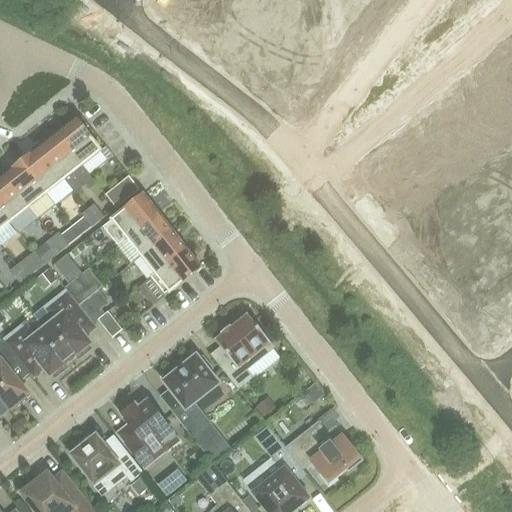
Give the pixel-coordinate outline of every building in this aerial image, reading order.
[(350,0),(332,0),(326,8),(356,31),(369,14),(350,0)] [(350,0),(369,14),(380,0),(350,0)] [(321,14),(308,31),(338,54),(351,37),(321,14)] [(308,31),(296,47),(326,70),(338,54),(308,31)] [(296,47),(283,63),(313,86),(326,70),(296,47)] [(283,63),(270,80),(300,103),(313,86),(283,63)] [(511,73),(506,66),(490,79),(511,105),(511,73)] [(511,105),(490,79),(475,92),(499,121),(500,121),(511,110),(511,105)] [(475,92),(458,106),(486,139),(503,124),(500,121),(499,121),(475,92)] [(453,111),(436,125),(467,161),(483,147),(453,111)] [(76,120),(57,135),(82,166),(89,175),(108,161),(101,152),(76,120)] [(436,125),(421,138),(451,174),(467,161),(436,125)] [(82,166),(57,135),(39,149),(64,181),(82,166)] [(421,138),(405,151),(432,184),(435,188),(451,174),(421,138)] [(64,181),(39,149),(21,163),(46,195),(64,181)] [(405,151),(389,164),(417,197),(418,196),(432,184),(405,151)] [(46,195),(21,163),(3,177),(29,209),(46,195)] [(389,164),(373,178),(403,214),(421,200),(418,196),(417,197),(389,164)] [(490,174),(482,180),(491,190),(498,184),(490,174)] [(29,209),(3,177),(0,180),(0,209),(11,223),(29,209)] [(116,209),(139,190),(129,177),(105,196),(116,209)] [(482,180),(475,186),(483,196),(491,190),(482,180)] [(503,190),(496,196),(504,206),(511,200),(503,190)] [(112,221),(103,228),(117,247),(127,239),(158,215),(143,196),(143,197),(112,221)] [(496,196),(488,202),(497,212),(504,206),(496,196)] [(458,200),(451,206),(459,216),(467,210),(458,200)] [(88,210),(98,223),(104,218),(94,205),(88,210)] [(451,206),(444,212),(452,222),(459,216),(451,206)] [(0,209),(0,245),(17,232),(11,223),(0,209)] [(91,228),(98,223),(88,210),(81,215),(91,228)] [(141,257),(172,232),(158,215),(127,239),(141,257)] [(472,216),(464,222),(473,232),(480,226),(472,216)] [(464,222),(457,228),(466,238),(473,232),(464,222)] [(155,275),(186,250),(172,232),(141,257),(154,274),(155,275)] [(52,238),(62,251),(68,246),(58,233),(52,238)] [(62,251),(52,238),(46,244),(56,256),(62,251)] [(425,238),(415,247),(421,254),(431,245),(425,238)] [(431,245),(421,254),(427,261),(437,253),(431,245)] [(165,296),(200,268),(186,250),(155,275),(154,274),(150,277),(165,296)] [(26,279),(44,265),(34,253),(16,267),(26,279)] [(511,255),(501,265),(511,278),(511,255)] [(69,285),(82,275),(67,256),(54,265),(69,285)] [(511,278),(501,265),(485,278),(510,307),(511,304),(511,278)] [(20,284),(26,279),(16,267),(10,272),(20,284)] [(56,278),(49,269),(37,278),(45,288),(56,278)] [(92,295),(83,284),(87,281),(82,275),(69,285),(71,288),(68,290),(79,305),(90,297),(92,295)] [(485,278),(469,292),(493,321),(510,307),(485,278)] [(49,305),(35,316),(44,328),(70,362),(76,358),(78,361),(92,350),(89,347),(92,345),(75,324),(85,315),(66,291),(49,305)] [(101,310),(90,297),(79,305),(90,318),(101,310)] [(122,331),(107,312),(97,320),(112,339),(122,331)] [(238,390),(252,378),(246,370),(274,349),(248,316),(231,329),(229,327),(221,334),(222,336),(215,342),(230,361),(220,368),(238,390)] [(70,362),(44,328),(33,337),(28,337),(21,328),(3,342),(18,361),(22,366),(33,357),(49,378),(52,376),(54,379),(68,369),(65,366),(70,362)] [(0,401),(8,411),(15,405),(18,408),(30,398),(7,369),(18,361),(3,342),(1,339),(0,339),(0,401)] [(181,406),(172,413),(213,465),(231,451),(194,404),(218,385),(209,373),(213,370),(202,357),(199,360),(196,356),(163,383),(181,406)] [(135,406),(135,405),(121,416),(124,420),(139,439),(128,448),(144,469),(166,452),(160,444),(172,434),(147,402),(146,403),(144,399),(135,406)] [(277,413),(269,402),(257,412),(265,422),(277,413)] [(285,448),(303,471),(312,463),(329,484),(346,471),(348,474),(363,462),(353,448),(351,450),(342,438),(334,444),(317,423),(285,448)] [(268,428),(257,436),(274,458),(278,463),(289,455),(268,428)] [(113,459),(95,436),(92,439),(90,435),(79,444),(81,447),(70,456),(94,486),(105,477),(114,487),(126,477),(131,483),(143,473),(124,450),(113,459)] [(274,458),(244,482),(253,493),(252,494),(266,511),(293,511),(309,500),(293,479),(302,471),(289,455),(278,463),(274,458)] [(213,465),(200,475),(213,491),(208,495),(217,506),(213,509),(211,511),(210,511),(250,511),(226,481),(213,465)] [(185,481),(177,470),(158,485),(167,496),(185,481)] [(62,493),(47,474),(22,494),(35,511),(92,511),(71,486),(62,493)] [(148,488),(141,479),(131,487),(138,496),(148,488)]
